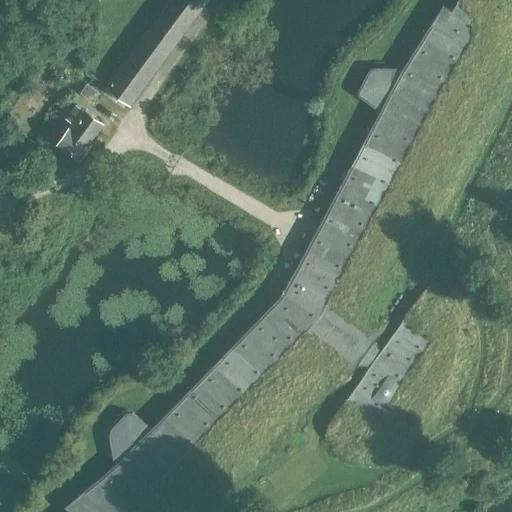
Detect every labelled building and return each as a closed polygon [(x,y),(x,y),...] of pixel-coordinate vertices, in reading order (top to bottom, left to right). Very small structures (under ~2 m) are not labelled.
[(468,9),(465,7),(467,1),(467,0),(458,0),(454,8),(443,2),(409,58),(405,65),(375,65),(372,65),(371,67),(360,89),(360,91),(361,92),(381,109),(281,294),(153,426),(130,411),(128,411),(127,411),(109,427),(108,429),(108,432),(112,457),(116,461),(66,505),(70,511),(125,511),(304,331),(317,333),(353,360),(350,365),(341,384),(342,386),(356,367),(363,366),(370,365),(326,428),(325,430),(324,431),(324,433),(323,435),(323,437),(323,439),(325,441),(328,442),(358,400),(378,415),(433,338),(410,323),(436,286),(434,283),(433,283),(431,284),(430,285),(428,286),(426,287),(425,288),(423,289),(408,310),(382,349),(379,342),(377,336),(389,320),(387,318),(372,332),(370,335),(334,309),(330,298),(472,29),(474,22),(473,17),(471,12),(468,9)] [(130,105),(171,49),(207,0),(168,0),(105,87),(130,105)] [(360,89),(371,67),(372,65),(375,65),(405,65),(409,58),(374,58),(373,58),(371,59),(369,61),(357,83),(357,86),(357,89),(359,91),(361,92),(360,91),(360,89)] [(93,102),(99,93),(90,87),(87,84),(80,93),(84,95),(93,102)] [(57,144),(79,159),(92,142),(89,140),(102,122),(84,109),(83,109),(77,105),(76,104),(65,118),(68,120),(61,129),(66,133),(57,144)] [(108,429),(109,427),(127,411),(128,411),(130,411),(128,410),(126,409),(124,409),(122,410),(105,425),(103,428),(102,430),(102,433),(105,454),(107,457),(109,457),(112,457),(108,432),(108,429)]
